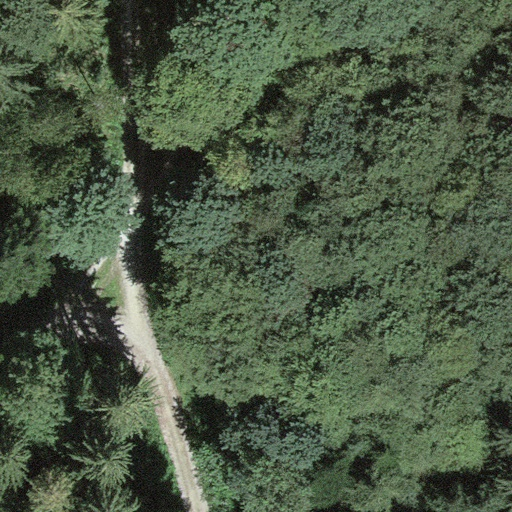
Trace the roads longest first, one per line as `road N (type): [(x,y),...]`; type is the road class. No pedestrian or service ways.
road 1 (track): [(189,511),(176,425),(134,299),(121,230),(119,0)]
road 2 (track): [(0,374),(53,337),(121,230),(234,89),(345,0)]
